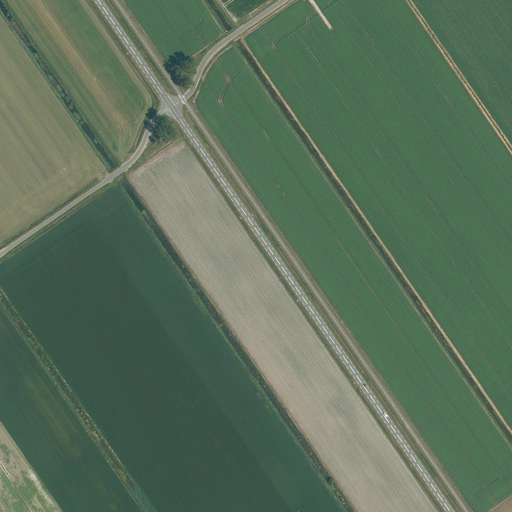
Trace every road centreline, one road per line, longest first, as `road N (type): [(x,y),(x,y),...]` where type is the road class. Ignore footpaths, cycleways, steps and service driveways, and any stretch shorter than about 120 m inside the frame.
road 1 (primary): [(449,511),(171,107)]
road 2 (unclassified): [(0,254),(124,167),(154,118),(171,107)]
road 3 (unclassified): [(171,107),(190,92),(213,49),(283,0)]
road 4 (primary): [(171,107),(98,0)]
